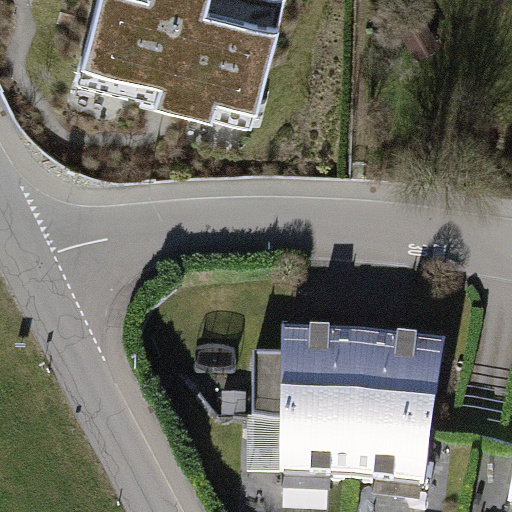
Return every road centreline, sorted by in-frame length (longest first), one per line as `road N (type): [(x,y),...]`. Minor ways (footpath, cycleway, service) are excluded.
road 1 (residential): [(29,268),(133,234),(212,226),(445,236),(511,252)]
road 2 (unclassified): [(157,511),(29,268)]
